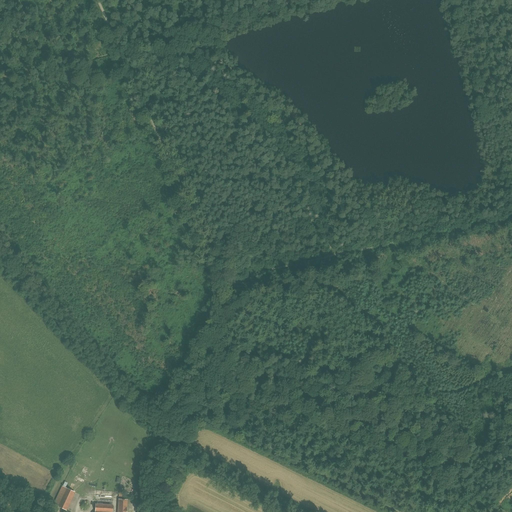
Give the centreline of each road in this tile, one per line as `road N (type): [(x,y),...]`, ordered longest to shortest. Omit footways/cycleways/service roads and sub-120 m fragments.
road 1 (track): [(98,0),(227,286)]
road 2 (track): [(358,250),(511,218)]
